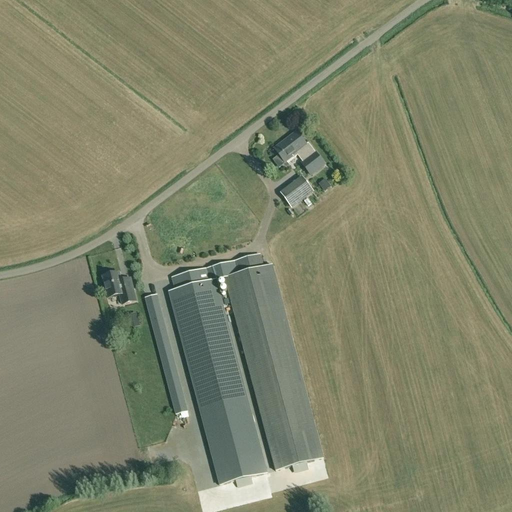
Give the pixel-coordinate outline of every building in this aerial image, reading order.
[(285,162),(293,156),(294,158),(298,155),(303,163),(302,164),(311,176),(325,165),(309,143),(307,145),(297,132),(275,149),(285,162)] [(307,184),(286,199),(292,208),(314,193),(307,184)] [(239,278),(225,282),(276,474),(324,462),(273,267),(265,269),(262,255),(235,262),(239,278)] [(176,290),(169,292),(221,486),(267,475),(216,283),(225,281),(239,278),(235,262),(234,262),(172,278),(176,290)] [(120,274),(112,276),(111,276),(106,277),(105,278),(104,278),(109,300),(121,296),(124,306),(137,302),(134,289),(125,292),(120,274)] [(160,308),(149,311),(176,415),(188,412),(160,308)]
